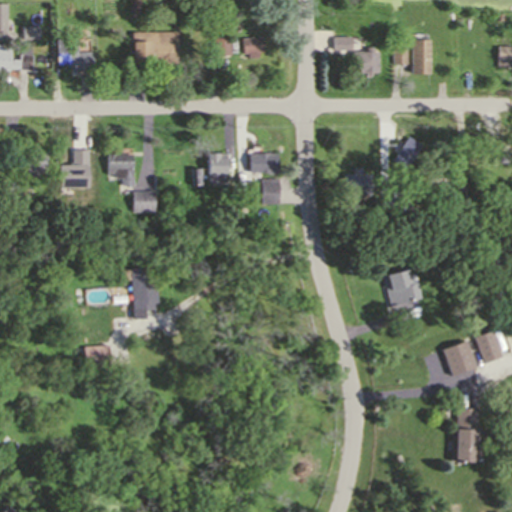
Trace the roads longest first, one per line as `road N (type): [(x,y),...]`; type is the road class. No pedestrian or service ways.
road 1 (residential): [(303,0),(313,245),(352,403),(348,479),(334,511)]
road 2 (residential): [(0,109),(511,106)]
